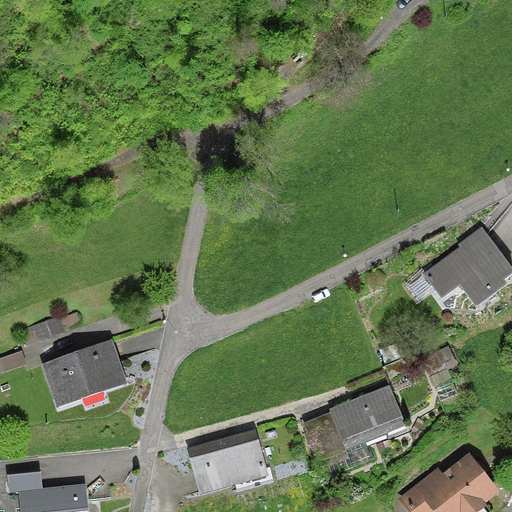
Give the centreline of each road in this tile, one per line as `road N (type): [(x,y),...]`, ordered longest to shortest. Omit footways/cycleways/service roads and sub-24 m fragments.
road 1 (residential): [(345,0),(209,168),(176,332)]
road 2 (residential): [(511,185),(225,325),(176,332)]
road 3 (track): [(0,209),(164,140),(224,140)]
road 4 (residential): [(176,332),(137,511)]
